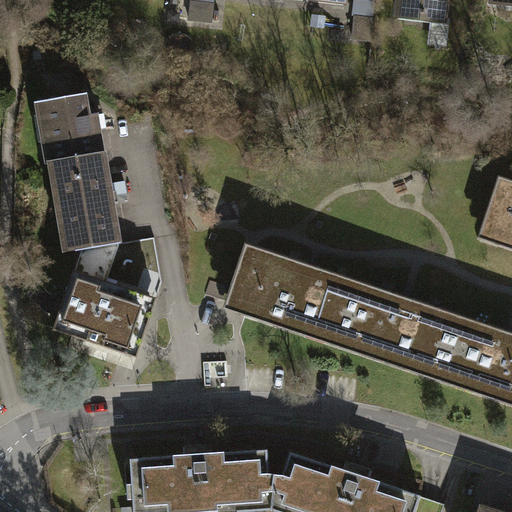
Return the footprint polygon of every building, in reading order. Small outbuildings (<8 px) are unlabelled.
[(190,0),(189,20),(212,23),(214,0),(190,0)] [(445,0),(396,0),(394,19),(432,24),(429,46),(447,48),(450,26),(442,25),(445,0)] [(511,0),(488,0),(488,6),(511,8),(511,0)] [(372,19),(354,17),(351,43),(369,45),(372,19)] [(50,164),(106,154),(99,113),(91,115),(88,94),(43,101),(45,114),(35,116),(40,143),(43,142),(46,164),(50,164)] [(82,249),(121,243),(106,154),(50,164),(66,252),(82,249)] [(511,180),(499,176),(478,238),(511,249),(511,180)] [(54,330),(138,357),(157,299),(107,282),(121,243),(82,249),(54,330)] [(364,283),(246,243),(224,308),(342,348),(364,283)] [(364,283),(342,348),(437,380),(459,315),(364,283)] [(511,332),(459,315),(437,380),(511,405),(511,332)] [(135,501),(135,511),(271,511),(275,476),(269,476),(268,454),(212,457),(211,450),(190,451),(190,458),(133,461),(134,484),(129,484),(129,501),(135,501)] [(275,476),(271,511),(412,511),(417,497),(364,480),(366,473),(346,467),(343,474),(288,456),(281,477),(275,476)]
